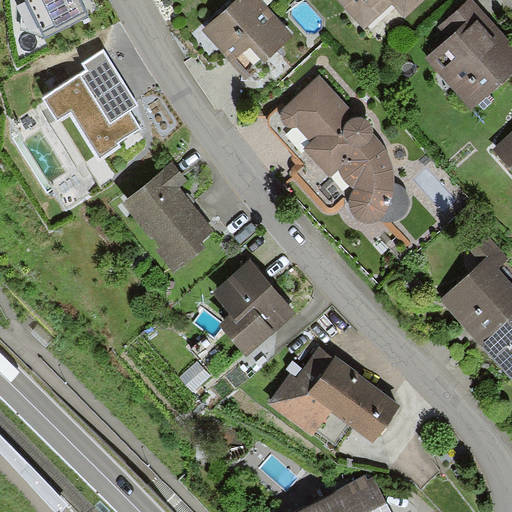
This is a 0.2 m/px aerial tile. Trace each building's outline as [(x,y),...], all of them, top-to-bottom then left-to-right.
[(25,0),(26,1),(17,6),(23,17),(21,29),(45,38),(88,14),(81,0),(25,0)] [(261,0),(237,0),(202,33),(245,80),(294,35),(261,0)] [(336,0),(363,29),(392,2),(407,18),(426,0),(336,0)] [(471,109),(511,73),(511,44),(473,0),(468,0),(436,28),(446,39),(425,57),(471,109)] [(140,106),(104,49),(82,63),(87,71),(43,99),(58,123),(70,116),(99,162),(123,147),(120,143),(142,129),(131,111),(140,106)] [(366,119),(357,117),(319,75),(286,107),(282,104),(272,114),(269,117),(269,123),(270,126),(294,154),(293,155),(292,158),(293,161),(296,164),(292,168),(291,171),(291,173),(293,176),(324,211),(328,213),(333,213),(337,212),(344,206),(353,216),(359,222),(367,223),(375,222),(380,219),(385,222),(391,222),(397,221),(401,219),(405,215),(408,211),(409,207),(410,201),(409,196),(407,192),(404,187),(401,185),(399,184),(395,183),(394,170),(388,149),(373,134),(372,125),(366,119)] [(511,131),(492,150),(511,172),(511,131)] [(189,181),(175,164),(124,203),(151,239),(154,237),(161,246),(156,249),(174,273),(205,249),(200,244),(215,232),(181,187),(189,181)] [(510,257),(489,232),(473,246),(484,260),(441,297),(457,315),(499,363),(511,378),(511,281),(499,266),(510,257)] [(297,312),(251,259),(210,294),(228,315),(224,319),(225,320),(220,325),(247,356),(297,312)] [(334,359),(319,348),(298,375),(293,372),(268,405),(311,437),(316,430),(336,445),(349,427),(373,445),(403,405),(336,356),(334,359)] [(370,482),(368,477),(298,511),(392,511),(376,480),(370,482)]
